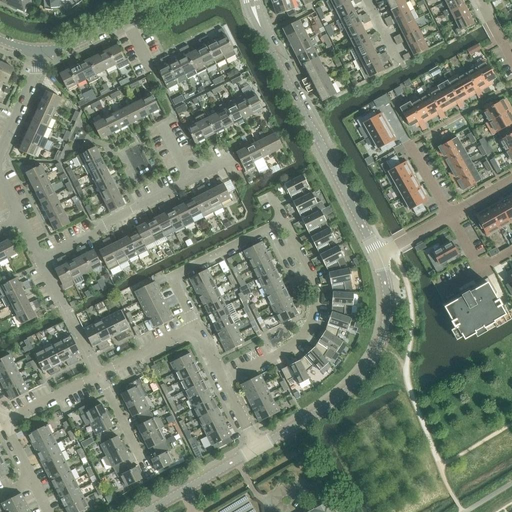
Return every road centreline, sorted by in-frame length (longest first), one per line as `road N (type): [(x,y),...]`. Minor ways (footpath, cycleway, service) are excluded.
road 1 (tertiary): [(377,255),(250,0)]
road 2 (tertiary): [(258,447),(322,410),(364,369),(386,310),(377,255)]
road 3 (residential): [(222,381),(272,356),(312,321),(314,280),(284,220)]
road 4 (residential): [(194,327),(170,276),(284,220)]
road 5 (residential): [(40,259),(190,181)]
road 6 (residential): [(166,0),(66,46),(37,51)]
road 7 (tertiary): [(147,511),(258,447)]
